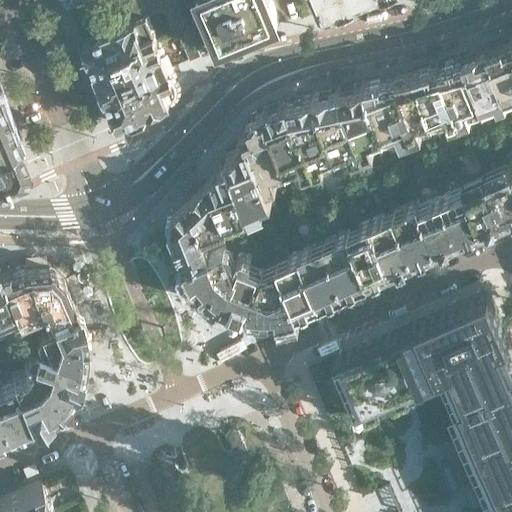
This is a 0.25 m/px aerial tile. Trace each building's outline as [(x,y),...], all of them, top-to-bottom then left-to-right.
[(175,0),(126,0),(134,18),(147,12),(164,5),(175,0)] [(189,26),(178,0),(175,0),(164,5),(175,32),(179,30),(189,26)] [(278,17),(271,0),(203,0),(220,41),(278,17)] [(158,39),(158,38),(147,12),(134,18),(85,39),(86,41),(85,45),(88,52),(91,55),(96,66),(158,39)] [(201,53),(189,26),(179,30),(190,58),(201,53)] [(511,90),(511,39),(511,37),(503,41),(503,40),(484,47),(504,94),(511,90)] [(169,66),(158,39),(96,66),(101,78),(101,82),(103,88),(107,91),(107,92),(169,66)] [(504,94),(484,47),(463,55),(479,93),(483,102),(504,94)] [(479,93),(463,55),(438,62),(459,112),(469,108),(465,99),(479,93)] [(459,112),(438,62),(414,70),(431,109),(441,105),(446,117),(459,112)] [(170,98),(169,95),(171,94),(172,93),(173,92),(174,91),(175,90),(176,88),(176,86),(176,85),(176,83),(176,82),(176,81),(169,66),(107,92),(112,104),(112,108),(114,114),(118,117),(119,120),(124,117),(127,124),(133,126),(144,122),(146,115),(144,109),(170,98)] [(431,109),(414,70),(387,76),(410,128),(420,124),(416,115),(431,109)] [(410,128),(387,76),(363,81),(383,126),(393,122),(398,133),(410,128)] [(383,126),(363,81),(338,87),(363,148),(374,143),(369,132),(383,126)] [(363,148),(338,87),(313,92),(333,140),(335,146),(346,141),(351,153),(363,148)] [(333,140),(313,92),(288,97),(314,161),(325,156),(320,145),(333,140)] [(314,161),(288,97),(263,107),(285,161),(286,165),(299,159),(302,166),(314,161)] [(285,161),(263,107),(248,113),(252,122),(243,126),(246,133),(266,182),(276,177),(271,166),(285,161)] [(0,148),(17,141),(6,116),(0,118),(0,148)] [(270,191),(266,182),(246,133),(238,137),(241,146),(226,152),(229,159),(248,207),(250,209),(264,203),(261,195),(270,191)] [(0,183),(21,174),(26,163),(17,141),(0,148),(0,183)] [(248,207),(229,159),(220,162),(223,170),(207,176),(224,216),(248,207)] [(511,212),(511,167),(511,166),(510,163),(488,173),(507,215),(511,212)] [(507,215),(488,173),(465,183),(483,225),(507,215)] [(224,216),(207,176),(188,196),(202,229),(225,219),(224,216)] [(483,225),(465,183),(442,193),(460,235),(483,225)] [(460,235),(442,193),(419,203),(438,245),(460,235)] [(210,248),(202,229),(188,196),(182,200),(183,201),(175,207),(174,206),(172,208),(171,224),(173,227),(174,227),(186,255),(185,256),(186,258),(210,248)] [(438,245),(419,203),(417,198),(405,203),(407,208),(397,213),(415,255),(438,245)] [(415,255),(397,213),(385,218),(382,213),(371,218),(391,265),(415,255)] [(391,265),(371,218),(359,223),(362,228),(350,234),(368,275),(391,265)] [(368,275),(350,234),(347,228),(336,233),(338,239),(326,244),(345,286),(368,275)] [(219,298),(236,262),(235,261),(231,258),(225,242),(210,248),(186,258),(188,263),(191,268),(195,274),(199,280),(203,285),(208,289),(213,293),(219,298)] [(345,286),(326,244),(315,249),(312,244),(301,249),(321,296),(345,286)] [(321,296),(301,249),(289,254),(291,259),(280,264),(298,306),(321,296)] [(245,309),(260,273),(262,269),(249,263),(251,259),(253,255),(243,250),(239,252),(235,261),(236,262),(219,298),(225,301),(231,304),(238,307),(245,309)] [(264,265),(251,259),(249,263),(262,269),(264,265)] [(76,305),(63,274),(54,265),(47,261),(47,262),(24,264),(41,305),(46,318),(76,305)] [(41,305),(24,264),(24,263),(10,269),(8,264),(0,266),(0,271),(15,308),(18,315),(41,305)] [(298,306),(280,264),(264,271),(263,274),(260,273),(245,309),(249,310),(256,311),(263,312),(267,312),(270,312),(277,311),(284,310),(291,309),(298,306)] [(0,314),(15,308),(0,271),(0,314)] [(511,511),(511,340),(489,288),(333,356),(355,405),(453,362),(466,393),(458,397),(508,511),(511,511)] [(82,333),(82,328),(78,311),(76,305),(46,318),(37,322),(44,338),(42,344),(81,357),(82,352),(82,348),(83,341),(83,337),(83,335),(82,333)] [(31,335),(27,327),(16,331),(20,340),(31,335)] [(81,359),(81,357),(42,344),(33,340),(28,342),(25,351),(35,355),(28,372),(13,378),(12,377),(0,382),(0,413),(7,429),(31,419),(35,417),(39,415),(45,411),(49,409),(54,404),(57,401),(59,400),(62,396),(65,393),(69,387),(71,383),(73,381),(75,377),(77,370),(79,366),(79,364),(81,359)] [(230,428),(225,434),(225,435),(226,435),(227,436),(228,438),(230,439),(231,441),(231,443),(232,444),(232,446),(232,447),(232,449),(232,450),(233,450),(240,451),(245,449),(246,448),(246,447),(237,427),(237,426),(236,426),(230,428)] [(174,460),(174,458),(175,457),(174,457),(174,456),(166,455),(160,458),(160,459),(169,480),(170,480),(171,480),(176,478),(180,473),(181,472),(181,471),(180,471),(178,469),(177,468),(176,466),(175,465),(174,463),(174,462),(174,460)] [(39,511),(52,506),(41,480),(0,496),(0,511),(39,511)]
